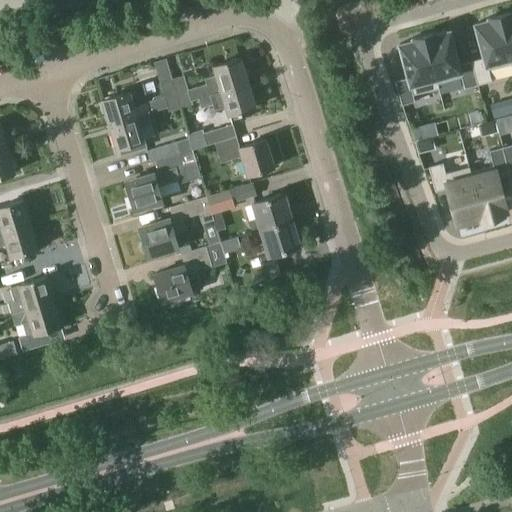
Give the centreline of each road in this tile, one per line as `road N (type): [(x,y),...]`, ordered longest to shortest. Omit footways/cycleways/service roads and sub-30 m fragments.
road 1 (residential): [(391,390),(286,49),(268,28),(218,14),(40,68)]
road 2 (tertiary): [(0,503),(391,390)]
road 3 (residential): [(511,241),(465,253),(433,237),(368,57),(370,28),(458,0)]
road 4 (residential): [(112,321),(40,68)]
road 5 (tertiary): [(391,390),(511,358)]
